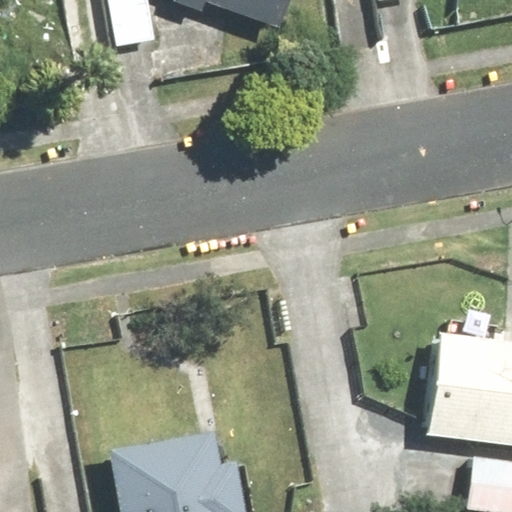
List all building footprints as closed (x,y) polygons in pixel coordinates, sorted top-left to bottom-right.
[(0,0),(0,72),(16,78),(43,0),(0,0)] [(200,0),(268,27),(279,0),(200,0)] [(511,342),(431,334),(421,435),(511,444),(511,342)] [(97,399),(119,511),(225,511),(200,379),(97,399)] [(511,511),(511,457),(466,454),(461,509),(499,511),(511,511)]
